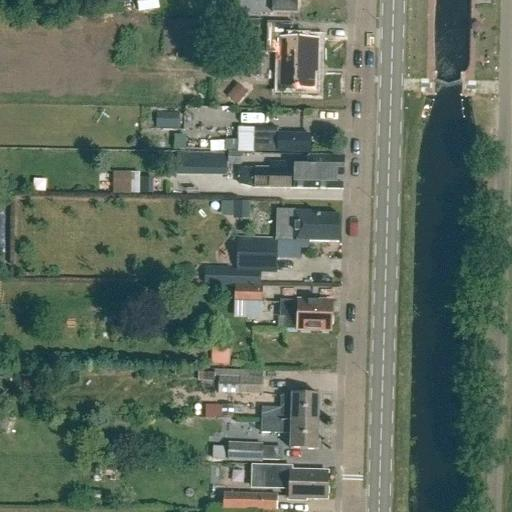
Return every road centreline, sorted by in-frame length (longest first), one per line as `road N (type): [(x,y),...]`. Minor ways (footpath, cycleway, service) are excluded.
road 1 (secondary): [(378,511),(393,0)]
road 2 (unclassified): [(493,511),(507,0)]
road 3 (residential): [(352,511),(365,0)]
